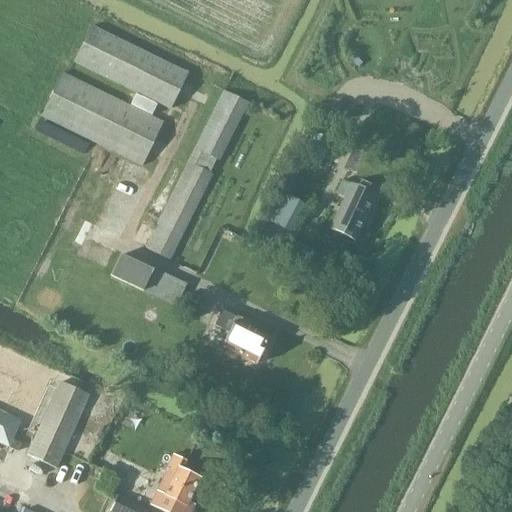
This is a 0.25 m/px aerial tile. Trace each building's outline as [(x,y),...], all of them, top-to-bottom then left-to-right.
[(169,111),(187,73),(90,26),(72,63),(169,111)] [(140,167),(162,123),(62,73),(40,118),(140,167)] [(208,174),(215,160),(216,161),(245,102),(222,91),(192,149),(179,177),(143,249),(166,260),(209,174),(208,174)] [(313,129),(299,159),(318,167),(330,141),(321,136),(322,133),(313,129)] [(342,199),(328,230),(354,242),(376,196),(341,180),(334,195),(342,199)] [(286,255),(294,237),(288,234),(304,205),(282,194),(258,243),(272,249),(286,255)] [(109,277),(141,293),(152,271),(119,256),(109,277)] [(152,271),(141,293),(174,308),(186,285),(153,269),(152,271)] [(227,333),(221,348),(254,364),(267,339),(245,328),(247,323),(236,318),(221,312),(214,327),(227,333)] [(89,396),(58,382),(25,455),(56,469),(89,396)] [(0,412),(0,445),(7,449),(20,422),(0,412)] [(188,511),(192,505),(187,502),(199,479),(182,471),(185,462),(171,455),(164,471),(166,472),(149,505),(161,511),(188,511)] [(102,471),(93,491),(109,498),(119,479),(102,471)] [(108,511),(109,511),(144,511),(115,497),(108,511)]
